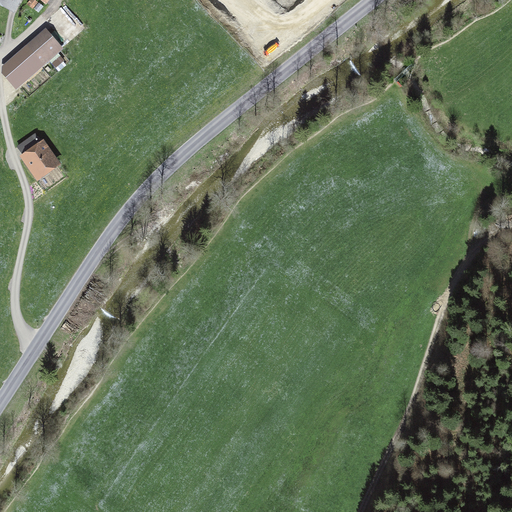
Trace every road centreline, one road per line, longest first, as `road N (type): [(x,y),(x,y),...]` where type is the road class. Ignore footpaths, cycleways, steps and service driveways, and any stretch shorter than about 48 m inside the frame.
road 1 (tertiary): [(0,401),(150,184),(371,0)]
road 2 (track): [(360,511),(415,396),(457,274),(484,240),(511,227)]
road 3 (track): [(34,346),(16,315),(29,208),(0,88)]
